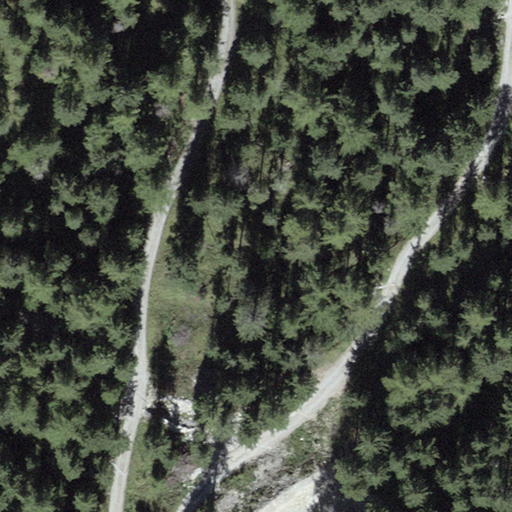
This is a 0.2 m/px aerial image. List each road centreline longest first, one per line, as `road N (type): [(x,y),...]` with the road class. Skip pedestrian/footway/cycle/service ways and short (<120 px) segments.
road 1 (track): [(189,511),(232,463),(324,393),(498,136),(511,53)]
road 2 (track): [(231,0),(231,38),(160,230),(113,511)]
